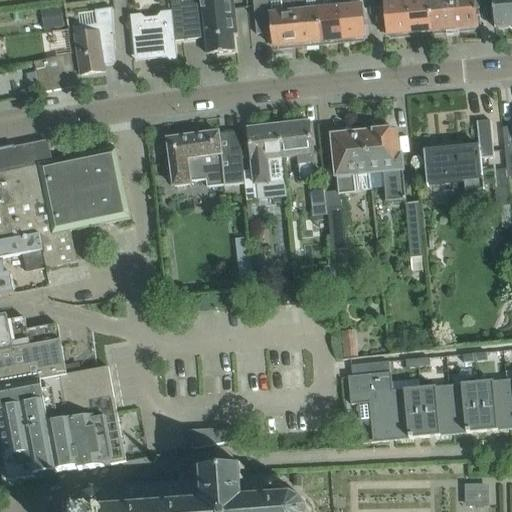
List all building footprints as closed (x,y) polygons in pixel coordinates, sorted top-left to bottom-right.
[(191,0),(171,2),(172,12),(175,44),(201,41),(200,35),(204,35),(207,56),(235,53),(233,36),(237,35),(232,0),(191,0)] [(298,46),(293,0),(281,0),(283,14),(270,15),(269,0),(253,2),(256,36),(271,34),(273,49),(278,48),(278,50),(291,49),(291,47),(298,46)] [(315,0),(293,0),(298,46),(306,45),(306,48),(321,46),(318,11),(316,11),(315,0)] [(330,10),(318,11),(321,46),(336,45),(335,43),(343,42),(339,0),(330,0),(331,6),(329,7),(330,10)] [(339,0),(343,42),(351,41),(351,43),(363,42),(363,40),(366,40),(366,37),(368,36),(367,28),(365,28),(364,20),(367,19),(366,12),(364,12),(362,0),(339,0)] [(410,35),(406,0),(394,0),(395,3),(384,4),(384,10),(382,10),(382,18),(385,18),(385,26),(383,26),(384,35),(386,34),(386,37),(390,37),(390,40),(402,39),(402,36),(410,35)] [(406,0),(410,35),(417,35),(417,37),(433,36),(430,0),(421,1),(420,0),(406,0)] [(429,0),(430,0),(433,36),(447,34),(447,32),(455,31),(452,0),(429,0)] [(452,0),(455,31),(462,30),(462,33),(474,32),(474,29),(477,29),(477,26),(480,26),(479,17),(476,18),(476,9),(479,9),(479,1),(477,2),(476,0),(452,0)] [(511,0),(492,0),(495,30),(509,28),(511,30),(511,0)] [(177,63),(175,44),(172,12),(161,14),(157,18),(145,20),(141,16),(130,17),(132,33),(136,37),(138,50),(142,54),(146,53),(147,62),(166,59),(170,63),(177,63)] [(75,37),(78,57),(81,77),(105,73),(104,67),(113,66),(111,50),(115,50),(113,24),(96,27),(98,34),(75,37)] [(70,58),(59,60),(64,90),(76,88),(70,58)] [(59,60),(47,62),(52,92),(64,90),(59,60)] [(52,92),(47,62),(34,64),(40,95),(52,92)] [(296,126),(279,127),(283,160),(299,158),(302,180),(316,179),(309,124),(306,125),(305,121),(296,122),(296,126)] [(424,153),(425,173),(427,188),(464,185),(464,192),(483,190),(480,160),(494,159),(490,122),(476,124),(479,148),(424,153)] [(283,160),(279,127),(261,129),(261,126),(251,127),(252,130),(248,131),(250,151),(252,172),(243,173),(244,184),(246,204),(258,203),(256,186),(269,185),(284,183),(282,160),(283,160)] [(511,128),(502,129),(506,169),(507,179),(511,178),(511,128)] [(365,132),(369,174),(382,173),(385,204),(405,202),(403,176),(401,156),(398,157),(396,132),(381,133),(378,130),(365,132)] [(370,190),(369,174),(365,132),(352,133),(349,136),(332,138),(338,196),(355,194),(355,192),(370,190)] [(206,188),(223,186),(244,184),(243,173),(241,153),(239,133),(219,136),(218,134),(167,141),(171,169),(169,169),(170,184),(173,183),(174,188),(191,186),(191,183),(206,181),(206,188)] [(0,243),(20,240),(23,256),(30,254),(31,262),(34,272),(76,264),(70,233),(131,220),(116,150),(51,163),(47,143),(21,148),(21,150),(0,154),(0,243)] [(507,179),(506,169),(493,171),(496,207),(509,206),(507,179)] [(325,190),(311,191),(313,216),(328,215),(327,209),(325,190)] [(405,204),(410,259),(423,257),(419,203),(405,204)] [(341,208),(327,209),(328,215),(331,250),(345,249),(341,208)] [(0,272),(4,272),(2,260),(23,256),(20,240),(0,243),(0,272)] [(236,241),(240,273),(252,272),(248,240),(236,241)] [(26,274),(34,272),(31,262),(24,263),(26,274)] [(332,267),(324,268),(325,284),(333,284),(332,267)] [(4,272),(0,272),(0,297),(14,295),(10,275),(5,276),(4,272)] [(0,354),(61,344),(57,326),(27,332),(24,319),(8,322),(7,317),(0,317),(0,354)] [(0,389),(67,377),(66,376),(61,344),(0,354),(0,389)] [(487,355),(475,356),(475,363),(487,362),(487,355)] [(475,356),(463,357),(463,364),(475,363),(475,356)] [(429,360),(417,361),(418,369),(430,368),(429,360)] [(417,361),(405,362),(406,370),(418,369),(417,361)] [(389,363),(352,367),(353,379),(391,375),(389,363)] [(0,389),(0,431),(2,431),(2,434),(6,457),(4,458),(8,483),(78,470),(78,472),(126,463),(116,410),(118,410),(119,407),(117,399),(115,397),(113,397),(108,369),(67,377),(0,389)] [(353,379),(348,379),(351,406),(369,405),(373,444),(396,442),(391,393),(392,393),(391,375),(353,379)] [(506,382),(477,385),(482,434),(511,431),(506,382)] [(477,385),(449,388),(453,436),(482,434),(477,385)] [(449,388),(420,391),(425,439),(453,436),(449,388)] [(392,393),(391,393),(396,442),(425,439),(420,391),(392,393)] [(210,432),(213,447),(237,442),(235,430),(210,432)] [(311,511),(312,511),(311,509),(307,511),(302,504),(305,501),(303,499),(300,503),(293,499),(294,495),(291,494),(290,499),(283,499),(282,497),(284,492),(287,492),(287,489),(284,489),(281,484),(283,482),(281,480),(279,482),(273,481),(273,478),(270,478),(271,480),(262,481),(262,477),(259,477),(259,481),(246,482),(245,470),(241,470),(241,466),(201,469),(201,471),(178,473),(179,485),(167,486),(167,487),(164,488),(164,484),(101,488),(101,493),(94,491),(94,488),(92,488),(92,491),(85,494),(82,492),(80,494),(83,496),(80,504),(77,504),(77,507),(80,507),(83,511),(311,511)] [(474,492),(467,492),(467,506),(486,506),(486,488),(474,488),(474,492)]
